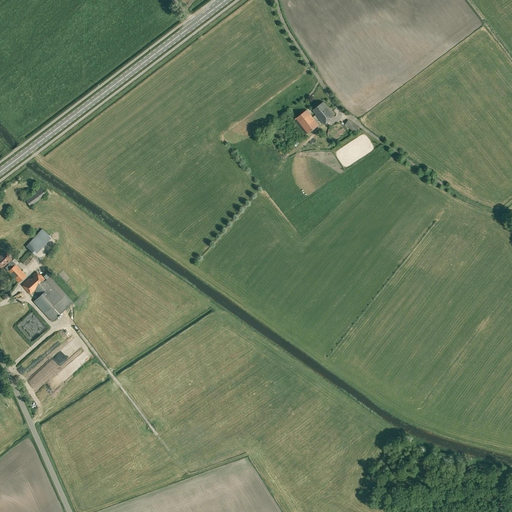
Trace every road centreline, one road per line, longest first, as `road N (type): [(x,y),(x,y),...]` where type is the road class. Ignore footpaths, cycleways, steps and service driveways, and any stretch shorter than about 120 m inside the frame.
road 1 (primary): [(0,172),(225,0)]
road 2 (tertiary): [(68,511),(0,355)]
